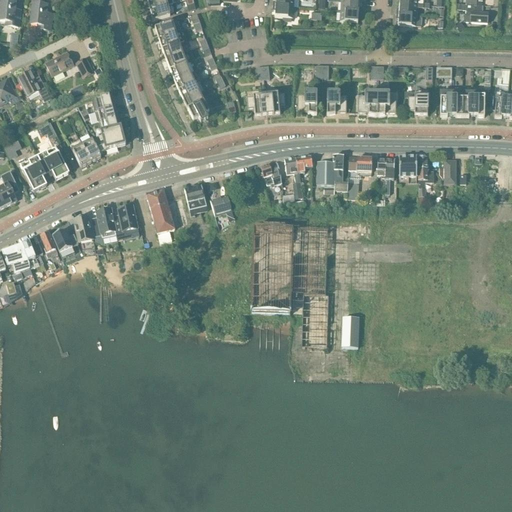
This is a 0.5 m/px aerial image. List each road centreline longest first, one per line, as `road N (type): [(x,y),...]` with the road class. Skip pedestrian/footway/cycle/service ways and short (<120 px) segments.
road 1 (tertiary): [(161,177),(312,147),(511,149)]
road 2 (tertiary): [(114,0),(161,177)]
road 3 (tertiary): [(0,241),(161,177)]
road 4 (residential): [(379,60),(247,63)]
road 5 (residential): [(511,62),(379,60)]
